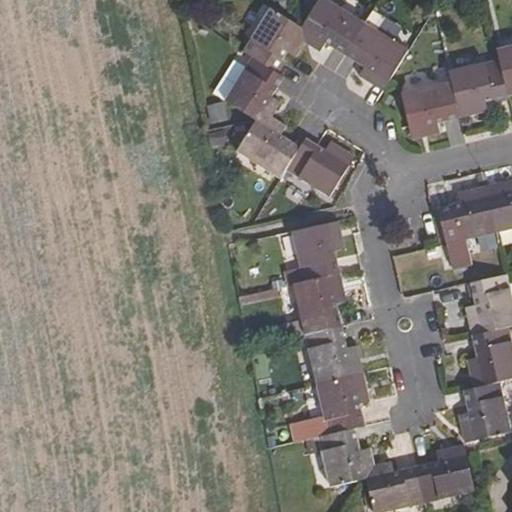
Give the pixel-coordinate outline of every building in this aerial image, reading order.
[(326,0),(317,0),(301,25),(314,35),(310,43),(318,49),(324,41),(344,53),(363,22),(326,0)] [(270,7),(244,51),(251,56),(274,70),(285,51),(294,56),(300,45),(292,39),(301,25),(270,7)] [(407,49),(363,22),(344,53),(364,66),(360,75),(369,81),(374,72),(388,81),(407,49)] [(301,25),(292,39),(300,45),(304,39),(301,25)] [(314,35),(301,25),(304,39),(310,43),(314,35)] [(511,44),(496,48),(498,58),(504,84),(511,82),(511,44)] [(251,56),(225,99),(256,118),(265,104),(274,110),(279,100),(271,95),(281,75),(274,70),(251,56)] [(498,58),(448,70),(450,81),(456,106),(471,102),(474,112),(486,109),(484,99),(507,93),(504,84),(498,58)] [(374,72),(369,81),(383,90),(388,81),(374,72)] [(450,81),(401,93),(409,128),(424,124),(426,134),(439,131),(438,122),(459,116),(456,106),(450,81)] [(471,102),(456,106),(459,116),(474,112),(471,102)] [(265,104),(256,118),(272,116),(274,110),(265,104)] [(272,116),(256,118),(268,127),(275,119),(272,116)] [(268,127),(256,118),(238,151),(279,177),(285,166),(298,145),(279,133),(283,124),(275,119),(268,127)] [(424,124),(409,128),(411,138),(426,134),(424,124)] [(322,147),(304,135),(298,145),(285,166),(328,193),(347,163),(334,154),(338,146),(327,139),(322,147)] [(338,146),(334,154),(347,163),(351,155),(338,146)] [(511,180),(503,182),(505,192),(486,197),(495,233),(511,228),(511,180)] [(503,182),(484,187),(486,197),(505,192),(503,182)] [(484,187),(469,190),(471,200),(486,197),(484,187)] [(495,233),(486,197),(471,200),(469,190),(457,192),(458,204),(438,209),(445,244),(495,233)] [(336,224),(325,226),(328,239),(338,237),(336,224)] [(325,226),(289,235),(300,282),(336,273),(331,252),(341,249),(338,237),(328,239),(325,226)] [(300,282),(289,284),(301,334),(338,325),(333,305),(342,302),(336,273),(300,282)] [(511,304),(506,275),(470,283),(475,305),(466,308),(467,320),(476,318),(481,334),(507,328),(511,326),(511,304)] [(274,289),(238,297),(240,306),(276,298),(274,289)] [(476,318),(467,320),(471,336),(481,334),(476,318)] [(338,325),(301,334),(314,386),(349,377),(359,375),(352,345),(343,347),(338,325)] [(481,334),(471,336),(475,357),(466,359),(468,372),(478,369),(481,385),(498,381),(511,378),(511,350),(507,328),(481,334)] [(478,369),(468,372),(471,388),(481,385),(478,369)] [(349,377),(314,386),(324,434),(354,428),(360,426),(356,405),(364,401),(359,375),(349,377)] [(471,388),(464,389),(468,412),(458,413),(460,425),(470,423),(474,439),(509,432),(498,381),(481,385),(471,388)] [(470,423),(460,425),(463,442),(474,439),(470,423)] [(324,434),(314,437),(325,486),(365,478),(361,463),(372,459),(369,448),(358,448),(354,428),(324,434)] [(438,461),(416,466),(425,501),(474,491),(464,444),(437,451),(438,461)] [(372,459),(361,463),(365,478),(373,464),(372,459)] [(373,464),(365,478),(374,511),(377,511),(425,501),(416,466),(394,472),(391,461),(373,464)]
